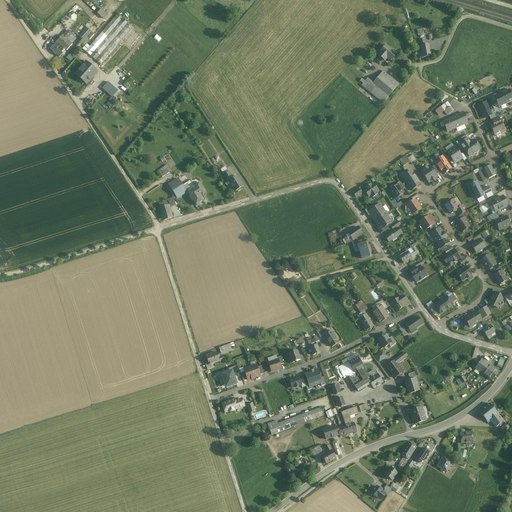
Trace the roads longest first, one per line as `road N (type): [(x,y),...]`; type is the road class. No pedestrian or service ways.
road 1 (unclassified): [(435,326),(330,180),(158,229)]
road 2 (residential): [(244,511),(158,229)]
road 3 (secondary): [(272,511),(356,453),(460,415),(511,363)]
road 4 (residential): [(158,229),(9,0)]
road 5 (residential): [(491,155),(426,194),(485,288),(435,326)]
road 6 (unclassified): [(158,229),(0,274)]
road 7 (residential): [(411,65),(439,59),(465,17),(511,27)]
